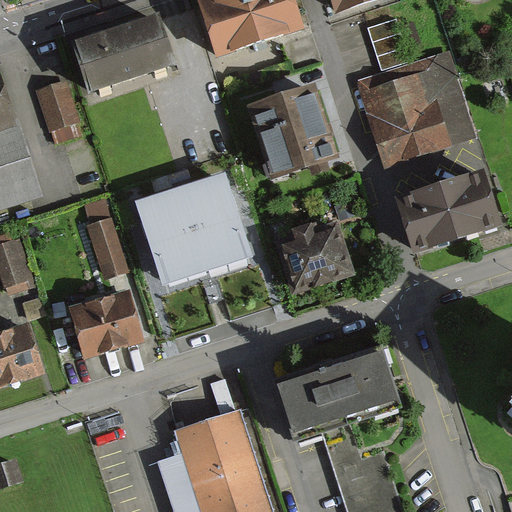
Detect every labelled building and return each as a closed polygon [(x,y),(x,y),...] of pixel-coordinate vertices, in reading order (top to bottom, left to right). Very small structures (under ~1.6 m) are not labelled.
[(289,0),(219,0),(196,7),(213,64),(301,38),(289,0)] [(387,0),(327,0),(333,20),(389,5),(387,0)] [(369,29),(383,76),(411,67),(407,53),(421,49),(413,24),(398,29),(396,21),(369,29)] [(111,38),(69,52),(84,101),(169,75),(153,25),(111,38)] [(383,76),(358,83),(384,170),(479,142),(452,55),(411,67),(383,76)] [(65,85),(38,93),(50,134),(78,125),(65,85)] [(314,92),(247,112),(270,188),(337,168),(326,132),(314,92)] [(0,211),(39,199),(16,125),(10,127),(0,95),(0,211)] [(226,176),(137,203),(163,288),(251,261),(238,217),(226,176)] [(487,178),(394,206),(411,261),(504,233),(487,178)] [(110,222),(86,230),(104,286),(128,278),(110,222)] [(291,245),(275,250),(291,298),(310,292),(311,295),(328,289),(327,287),(351,279),(335,232),(308,241),(306,235),(290,241),(291,245)] [(13,235),(0,239),(0,274),(6,294),(30,286),(13,235)] [(127,301),(68,316),(80,364),(139,349),(133,324),(127,301)] [(24,332),(0,339),(0,389),(39,377),(31,353),(24,332)] [(323,372),(273,386),(289,445),(396,414),(380,356),(323,372)] [(267,511),(237,417),(178,435),(202,511),(267,511)] [(14,460),(0,464),(0,480),(2,485),(20,479),(14,460)]
